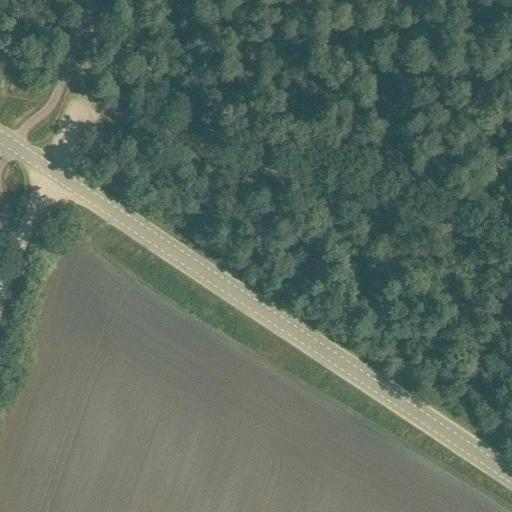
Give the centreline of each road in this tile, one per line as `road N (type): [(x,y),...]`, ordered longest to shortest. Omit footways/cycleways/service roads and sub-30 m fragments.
road 1 (tertiary): [(511,478),(47,166)]
road 2 (track): [(115,0),(47,166)]
road 3 (unclassified): [(0,299),(47,166)]
